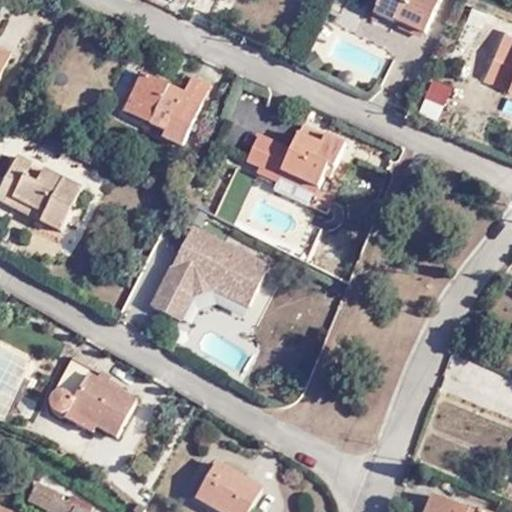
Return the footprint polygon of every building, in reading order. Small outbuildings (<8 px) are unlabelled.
[(376,0),(372,11),(423,33),(437,0),(376,0)] [(332,56),(382,78),(392,54),(343,32),(332,56)] [(150,113),(146,122),(164,129),(161,137),(175,145),(205,81),(187,72),(178,89),(141,71),(126,100),(150,113)] [(121,109),(146,122),(150,113),(126,100),(121,109)] [(300,126),(280,170),(278,175),(310,190),(315,182),(324,168),(330,172),(342,147),(300,126)] [(268,175),(272,167),(282,147),(256,136),(241,163),(255,170),(268,175)] [(0,186),(0,202),(8,207),(13,198),(46,216),(42,223),(58,232),(80,188),(43,169),(33,185),(23,178),(31,163),(14,155),(0,186)] [(278,175),(280,170),(272,167),(268,175),(255,170),(251,175),(273,184),(278,175)] [(325,185),(330,172),(324,168),(315,182),(325,185)] [(13,198),(8,207),(42,223),(46,216),(13,198)] [(269,263),(191,225),(153,303),(179,317),(191,293),(214,286),(248,304),(269,263)] [(132,399),(67,362),(50,393),(50,411),(89,431),(94,424),(114,434),(132,399)] [(230,511),(241,511),(257,483),(211,455),(193,488),(230,511)] [(66,488),(41,477),(32,497),(60,511),(84,511),(61,499),(66,488)] [(486,511),(481,510),(479,511),(470,511),(438,497),(430,511),(486,511)]
